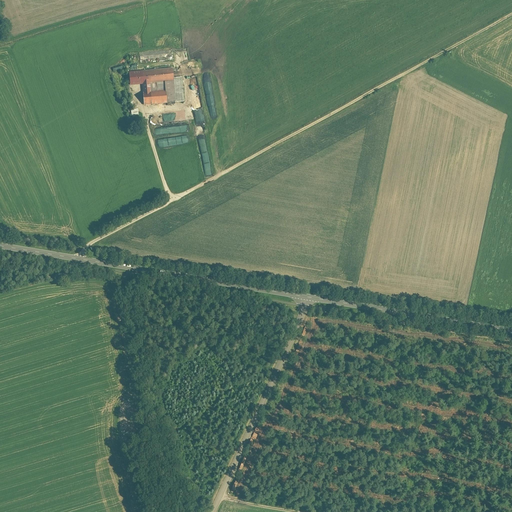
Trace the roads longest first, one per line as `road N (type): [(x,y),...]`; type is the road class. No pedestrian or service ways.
road 1 (track): [(180,196),(511,14)]
road 2 (unclassified): [(310,297),(212,511)]
road 3 (secondary): [(310,297),(81,259)]
road 4 (secondary): [(511,331),(310,297)]
road 5 (residential): [(81,259),(87,245),(180,196)]
